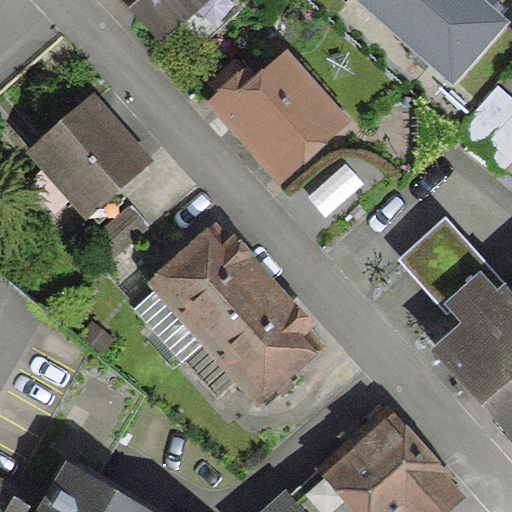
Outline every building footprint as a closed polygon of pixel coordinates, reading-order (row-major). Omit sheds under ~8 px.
[(127,0),(159,38),(204,0),(127,0)] [(366,0),(451,79),(504,22),(480,0),(347,0),(350,3),(352,0),(366,0)] [(289,49),(260,74),(241,52),(209,81),(219,92),(209,100),(286,189),(357,127),(289,49)] [(468,130),(511,169),(511,168),(511,87),(509,84),(468,130)] [(85,218),(152,160),(95,95),(28,153),(85,218)] [(148,226),(131,207),(90,242),(107,261),(148,226)] [(511,286),(450,218),(401,259),(452,315),(455,313),(463,323),(434,347),(511,441),(511,286)] [(327,347),(313,331),(320,324),(236,232),(230,237),(216,222),(175,260),(149,283),(261,407),(289,382),(327,347)] [(452,511),(469,498),(394,411),(296,494),(310,511),(452,511)] [(310,511),(296,494),(290,488),(263,511),(158,511),(155,510),(69,458),(46,502),(10,481),(0,475),(0,511),(310,511)]
